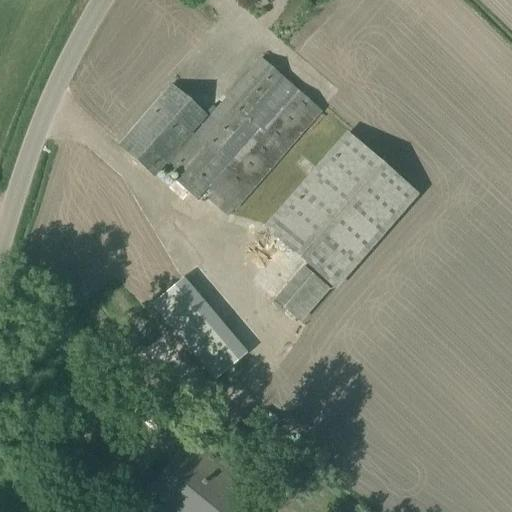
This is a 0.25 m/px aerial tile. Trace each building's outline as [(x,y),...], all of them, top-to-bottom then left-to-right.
[(231,211),(318,111),(260,60),(207,120),(192,136),(190,134),(204,118),(169,87),(119,147),(154,178),(165,165),(178,177),(174,181),(196,201),(207,188),(231,211)] [(328,286),(410,193),(348,138),(266,231),(328,286)] [(183,272),(149,301),(213,376),(247,347),(183,272)] [(124,453),(122,447),(124,447),(112,409),(89,415),(78,419),(87,448),(77,452),(67,449),(54,494),(115,511),(127,467),(101,459),(124,453)] [(170,511),(235,511),(255,489),(191,435),(144,491),(170,511)]
